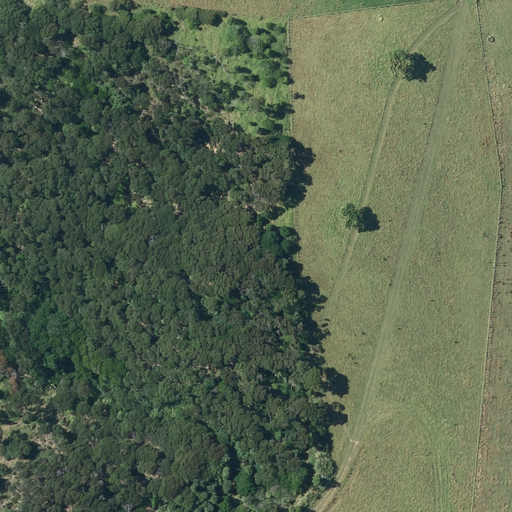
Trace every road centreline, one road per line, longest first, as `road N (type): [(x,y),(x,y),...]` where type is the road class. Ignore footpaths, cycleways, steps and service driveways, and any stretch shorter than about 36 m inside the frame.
road 1 (track): [(315,511),(374,412),(402,408),(428,419),(442,447),(448,511)]
road 2 (track): [(491,511),(511,338)]
road 3 (track): [(511,124),(488,0)]
